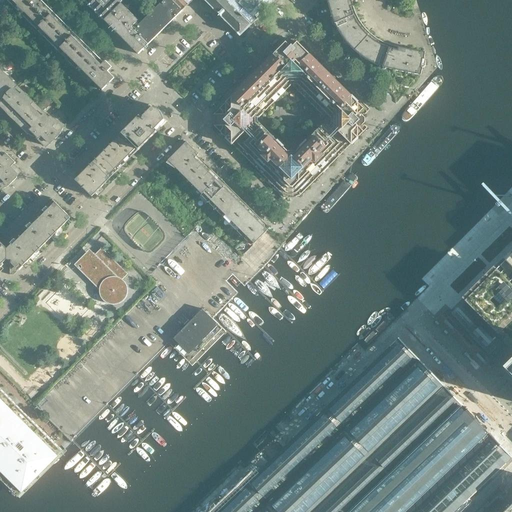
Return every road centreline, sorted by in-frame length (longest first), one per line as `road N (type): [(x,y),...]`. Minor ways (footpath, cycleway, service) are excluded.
road 1 (residential): [(511,435),(408,327),(511,228)]
road 2 (residential): [(243,60),(197,20),(139,70)]
road 3 (residential): [(91,212),(186,117)]
road 4 (residential): [(139,70),(44,165)]
road 5 (residential): [(0,307),(91,212)]
road 6 (residential): [(271,203),(186,117)]
